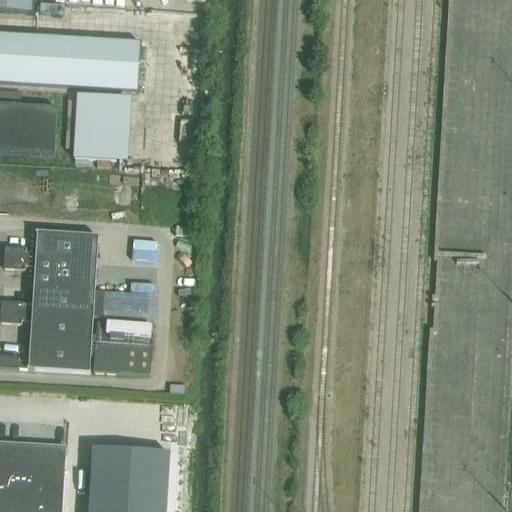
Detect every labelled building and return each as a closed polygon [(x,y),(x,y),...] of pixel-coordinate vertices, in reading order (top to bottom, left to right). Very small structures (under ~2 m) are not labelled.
[(31,0),(0,0),(0,9),(31,11),(31,0)] [(141,46),(0,37),(0,85),(138,94),(141,46)] [(0,106),(0,156),(55,159),(58,110),(0,106)] [(96,294),(99,239),(38,235),(37,256),(27,255),(28,251),(7,250),(5,272),(26,273),(27,269),(36,270),(34,290),(96,294)] [(96,294),(34,290),(33,310),(24,309),(24,305),(3,304),(2,315),(94,321),(94,320),(102,320),(145,323),(146,318),(149,317),(150,297),(101,294),(96,294)] [(32,324),(31,344),(92,348),(94,321),(2,315),(2,326),(23,327),(23,324),(32,324)] [(0,370),(90,376),(92,348),(31,344),(30,364),(21,364),(21,360),(0,358),(0,370)] [(151,379),(152,350),(96,347),(94,375),(151,379)] [(0,445),(0,511),(63,511),(67,450),(0,445)] [(80,504),(128,504),(128,449),(80,448),(80,504)]
